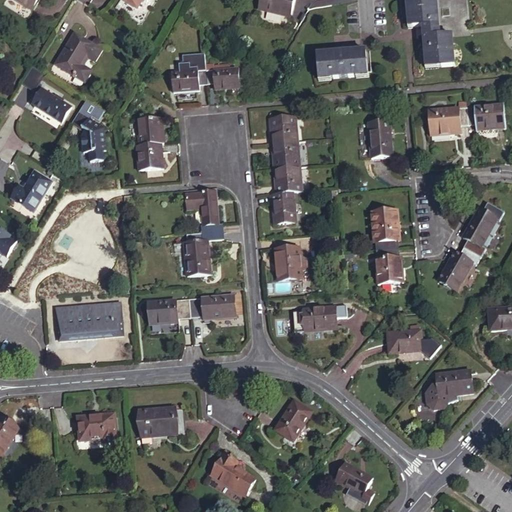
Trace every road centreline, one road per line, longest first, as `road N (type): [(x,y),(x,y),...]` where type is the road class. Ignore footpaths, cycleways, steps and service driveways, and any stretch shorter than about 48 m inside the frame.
road 1 (residential): [(0,391),(262,368)]
road 2 (residential): [(262,368),(243,176),(222,143)]
road 3 (residential): [(262,368),(332,398),(434,482)]
road 4 (residential): [(511,179),(427,185),(429,231)]
